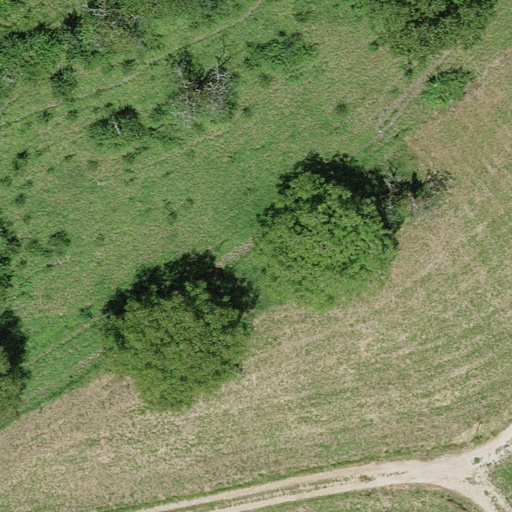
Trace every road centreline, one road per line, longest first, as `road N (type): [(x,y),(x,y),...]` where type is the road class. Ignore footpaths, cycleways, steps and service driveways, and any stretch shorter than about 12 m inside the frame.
road 1 (track): [(0,419),(108,360),(230,267),(384,131),(487,0)]
road 2 (track): [(190,511),(330,484),(468,474),(511,439)]
